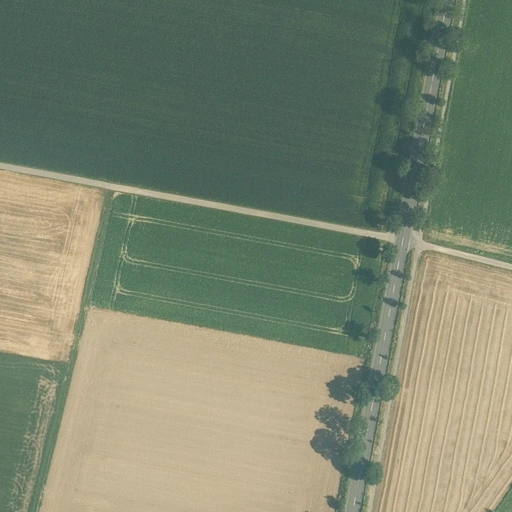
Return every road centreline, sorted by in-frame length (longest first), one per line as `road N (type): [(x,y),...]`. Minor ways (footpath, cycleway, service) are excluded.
road 1 (track): [(0,167),(511,269)]
road 2 (secondary): [(352,511),(446,0)]
road 3 (track): [(110,188),(35,511)]
